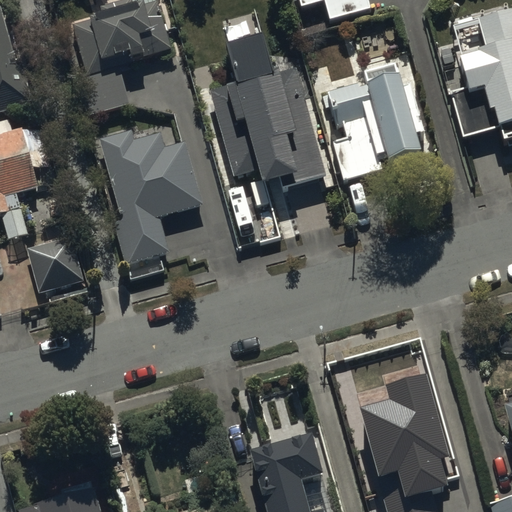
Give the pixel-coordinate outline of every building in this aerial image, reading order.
[(70,38),(93,123),(131,113),(121,76),(146,70),(145,66),(171,60),(155,1),(133,7),(130,0),(118,0),(103,4),(107,16),(103,17),(106,29),(70,38)] [(297,0),(303,19),(327,13),(331,30),(371,20),(365,0),(297,0)] [(511,19),(479,29),(489,66),(458,75),(466,101),(452,105),(465,149),(498,139),(503,154),(511,151),(511,19)] [(0,126),(39,117),(28,73),(19,76),(6,22),(0,23),(0,126)] [(266,56),(230,66),(238,94),(213,101),(237,188),(261,181),(268,205),(320,190),(322,195),(338,191),(312,99),(302,102),(296,79),(274,85),(266,56)] [(344,192),(420,170),(416,156),(424,154),(412,103),(403,105),(397,80),(366,88),(368,96),(361,98),(359,92),(326,101),(339,151),(334,153),(344,192)] [(0,228),(4,228),(10,252),(29,247),(18,206),(41,200),(25,140),(16,143),(13,130),(0,133),(0,228)] [(172,263),(162,228),(205,216),(186,152),(166,157),(162,143),(135,150),(132,139),(102,147),(123,222),(111,226),(125,276),(131,275),(134,286),(165,277),(161,266),(172,263)] [(73,246),(29,259),(41,303),(86,290),(73,246)] [(431,511),(469,501),(441,408),(438,409),(434,393),(409,401),(411,408),(382,416),(383,422),(369,426),(374,443),(366,445),(371,462),(377,460),(392,511),(431,511)] [(511,406),(502,409),(511,446),(511,406)] [(314,437),(252,454),(267,511),(309,511),(302,483),(324,476),(314,437)] [(109,511),(102,484),(17,508),(18,511),(109,511)] [(490,511),(511,511),(511,498),(489,505),(490,511)] [(230,511),(228,503),(197,511),(230,511)]
